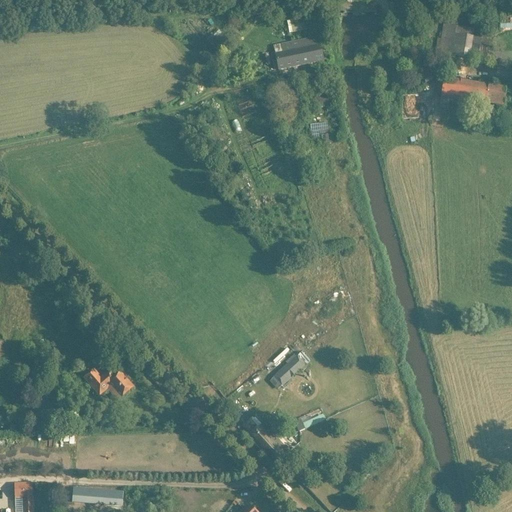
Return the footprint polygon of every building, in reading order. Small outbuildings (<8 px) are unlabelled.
[(444,24),(438,55),(469,60),(478,62),(482,39),(473,38),(474,30),(453,26),(454,22),(447,20),(446,25),(444,24)] [(274,46),(276,55),(279,70),(323,61),(319,37),(274,46)] [(430,74),(422,78),(425,83),(432,80),(430,74)] [(507,88),(454,79),(444,78),(440,107),(464,111),(466,100),(504,106),(507,88)] [(309,92),(312,110),(333,106),(329,88),(309,92)] [(282,387),(307,365),(298,356),(273,378),(282,387)] [(50,358),(34,359),(35,369),(50,368),(50,358)] [(122,398),(126,395),(133,388),(120,373),(115,378),(110,372),(101,380),(93,371),(86,378),(100,394),(111,385),(122,398)] [(246,424),(242,427),(249,436),(248,437),(261,451),(263,453),(275,466),(282,459),(291,451),(285,445),(284,447),(269,430),(266,433),(260,426),(254,420),(250,420),(246,424)] [(301,420),(295,423),(299,431),(305,428),(301,420)] [(32,511),(32,492),(32,485),(15,486),(16,498),(25,498),(25,511),(32,511)] [(75,489),(75,497),(112,500),(113,492),(75,489)]
